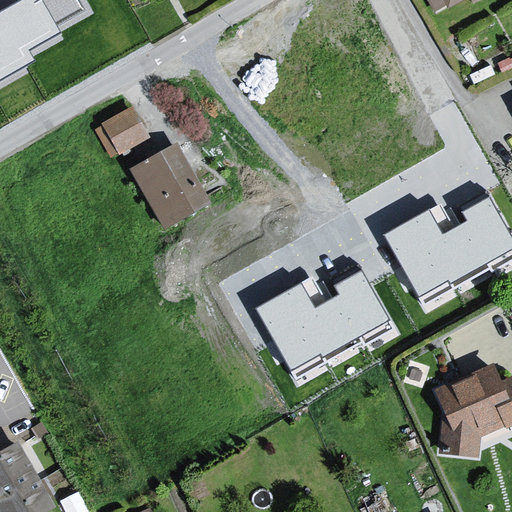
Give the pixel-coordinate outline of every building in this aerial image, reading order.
[(83,11),(76,0),(19,0),(0,11),(0,80),(36,60),(31,50),(62,33),(57,25),(83,11)] [(431,0),(440,16),(466,0),(431,0)] [(133,114),(100,131),(116,161),(150,143),(133,114)] [(176,148),(129,174),(162,235),(207,212),(176,148)] [(511,246),(511,242),(488,199),(463,213),(466,218),(441,231),(430,212),(385,236),(418,297),(511,246)] [(387,320),(362,273),(336,287),(339,292),(314,306),(303,286),(259,310),(292,371),(387,320)] [(492,367),(434,392),(438,409),(438,439),(453,460),(474,461),(478,439),(502,429),(506,431),(511,428),(511,379),(499,385),(492,367)] [(19,444),(0,454),(0,511),(53,511),(55,511),(19,444)] [(155,511),(152,503),(129,511),(155,511)]
